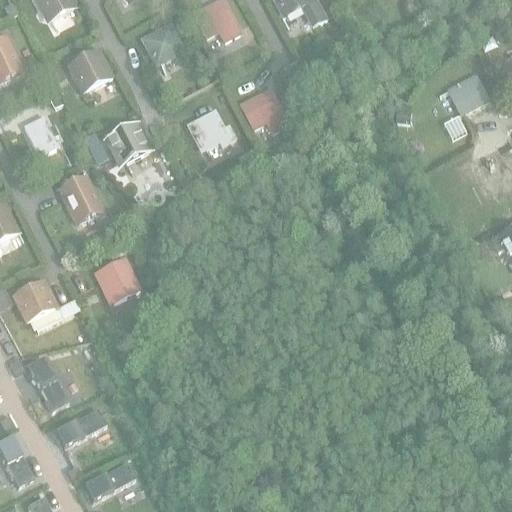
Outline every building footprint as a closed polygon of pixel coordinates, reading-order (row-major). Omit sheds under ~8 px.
[(50,26),(74,13),(67,0),(35,0),(33,2),(38,12),(41,10),(50,26)] [(314,3),(310,6),(307,0),(271,0),(274,6),(278,4),(286,19),(301,12),(311,31),(325,23),(314,3)] [(228,44),(226,40),(237,34),(221,4),(192,19),(206,45),(219,38),(223,47),(228,44)] [(158,69),(183,56),(169,30),(141,45),(146,55),(149,53),(158,69)] [(0,43),(0,88),(2,91),(22,81),(3,42),(0,43)] [(86,96),(110,84),(97,57),(69,71),(74,82),(78,81),(86,96)] [(447,95),(460,119),(488,105),(475,81),(447,95)] [(276,136),(274,131),(285,125),(269,95),(240,110),(254,136),(266,129),(271,138),(276,136)] [(204,155),(228,142),(214,116),(186,131),(191,141),(195,139),(204,155)] [(22,133),(37,162),(58,152),(43,122),(22,133)] [(124,169),(149,156),(135,130),(107,145),(112,155),(116,153),(124,169)] [(82,143),(91,160),(101,155),(92,137),(82,143)] [(64,156),(70,169),(89,159),(84,147),(64,156)] [(482,161),(496,187),(511,178),(511,158),(507,148),(482,161)] [(59,195),(77,231),(106,217),(88,180),(59,195)] [(467,227),(461,231),(449,206),(439,211),(451,236),(453,235),(460,249),(474,242),(467,227)] [(0,247),(18,239),(4,213),(0,214),(0,247)] [(511,235),(498,243),(511,269),(511,235)] [(97,276),(113,306),(139,293),(123,262),(97,276)] [(35,335),(60,323),(43,287),(14,302),(20,313),(23,311),(35,335)] [(30,371),(52,414),(68,406),(45,363),(30,371)] [(99,412),(55,436),(64,451),(107,428),(99,412)] [(0,442),(0,457),(17,490),(32,482),(10,438),(0,442)] [(127,467),(84,491),(92,506),(135,483),(127,467)] [(30,509),(31,511),(51,511),(45,501),(30,509)]
